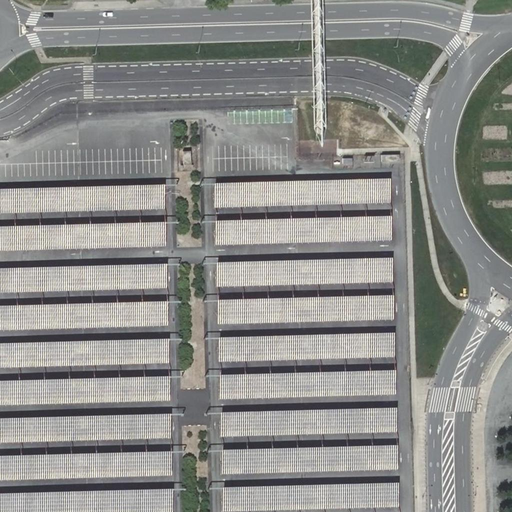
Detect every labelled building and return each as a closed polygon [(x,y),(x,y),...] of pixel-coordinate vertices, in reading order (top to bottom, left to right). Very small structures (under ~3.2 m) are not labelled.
[(182,163),(191,162),(191,149),(182,150),(182,163)] [(387,179),(213,184),(214,208),(388,203),(387,179)] [(163,184),(0,188),(0,212),(164,208),(163,184)] [(387,217),(213,222),(214,246),(388,241),(387,217)] [(163,222),(0,226),(0,250),(164,246),(163,222)] [(389,258),(215,263),(215,287),(390,282),(389,258)] [(165,263),(0,267),(0,291),(166,287),(165,263)] [(389,296),(215,301),(215,325),(390,320),(389,296)] [(165,301),(0,305),(0,329),(166,325),(165,301)] [(391,334),(217,338),(218,363),(392,358),(391,334)] [(167,339),(0,343),(0,367),(168,363),(167,339)] [(391,371),(217,376),(218,400),(392,395),(391,371)] [(167,376),(0,380),(0,404),(168,400),(167,376)] [(393,408),(219,413),(220,437),(394,433),(393,408)] [(169,413),(0,418),(0,442),(170,438),(169,413)] [(393,446),(219,451),(220,475),(394,470),(393,446)] [(169,451),(0,455),(0,479),(170,475),(169,451)] [(395,483),(220,488),(221,511),(232,511),(395,508),(395,483)] [(171,511),(171,488),(0,492),(0,511),(171,511)]
